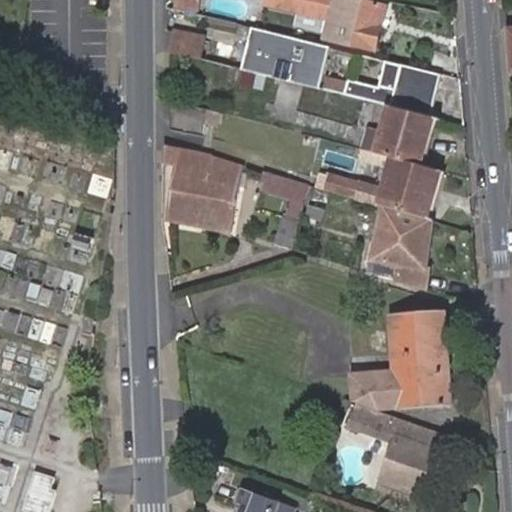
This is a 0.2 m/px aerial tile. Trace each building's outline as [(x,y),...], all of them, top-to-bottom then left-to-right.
[(332,25),(337,0),(269,0),(268,9),(332,25)] [(337,0),(332,25),(327,42),(377,54),(383,30),(377,29),(381,8),(346,0),(337,0)] [(255,72),(263,33),(253,31),(244,69),(255,72)] [(213,41),(182,33),(180,53),(208,60),(213,41)] [(331,49),(263,33),(255,72),(321,89),(331,49)] [(441,76),(401,66),(383,62),(374,101),(391,105),(390,108),(431,118),(441,76)] [(347,84),(348,82),(327,76),(324,90),(344,95),(347,84)] [(366,89),(347,84),(344,95),(363,100),(366,89)] [(222,114),(178,103),(176,133),(215,144),(222,114)] [(390,108),(379,156),(421,167),(433,119),(431,118),(390,108)] [(198,217),(211,158),(161,150),(159,166),(175,170),(164,220),(196,226),(198,217)] [(242,167),(211,158),(198,217),(233,223),(242,167)] [(384,191),(380,208),(386,209),(429,222),(440,175),(392,162),(384,191)] [(305,185),(266,174),(263,190),(301,201),(305,185)] [(363,185),(338,178),(333,194),(359,201),(363,185)] [(317,189),(305,185),(301,201),(295,222),(306,226),(317,189)] [(359,201),(380,208),(384,191),(363,185),(359,201)] [(395,283),(398,284),(429,293),(432,270),(426,269),(434,223),(429,222),(386,209),(369,273),(396,278),(395,283)] [(198,217),(196,226),(231,231),(233,223),(198,217)] [(299,251),(306,226),(295,222),(291,221),(284,246),(299,251)] [(398,374),(390,374),(392,413),(455,407),(447,312),(393,316),(398,374)] [(355,402),(359,404),(386,413),(392,413),(390,374),(354,377),(355,402)] [(423,496),(442,439),(360,410),(352,430),(396,447),(382,482),(423,496)] [(294,511),(295,509),(243,490),(238,505),(251,510),(250,511),(294,511)]
